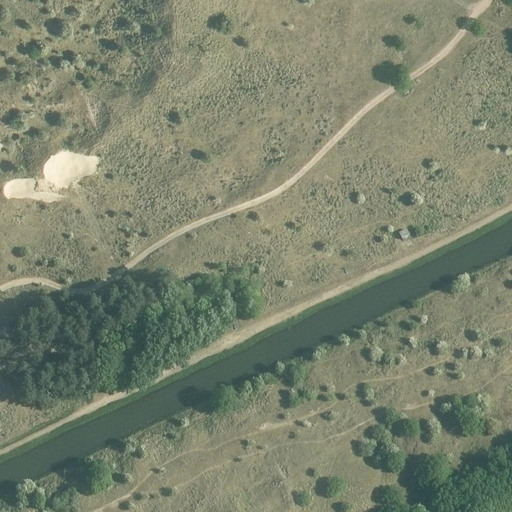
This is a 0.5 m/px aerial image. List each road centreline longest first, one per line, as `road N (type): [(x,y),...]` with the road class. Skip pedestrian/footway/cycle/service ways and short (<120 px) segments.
road 1 (track): [(0,289),(32,278),(84,291),(165,238),(270,197),(359,113),(435,60),(487,0)]
road 2 (track): [(0,450),(511,207)]
